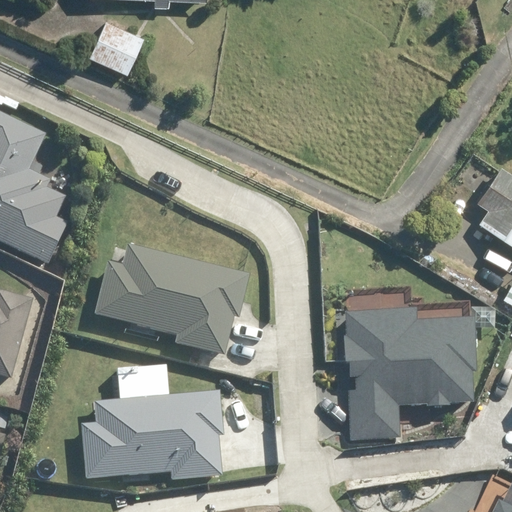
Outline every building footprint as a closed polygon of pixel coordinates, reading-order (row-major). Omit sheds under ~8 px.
[(111,0),(153,2),(153,10),(169,10),(169,2),(205,3),(205,0),(111,0)] [(143,40),(105,22),(87,59),(125,77),(143,40)] [(29,173),(45,138),(0,117),(0,245),(47,268),(66,226),(55,220),(65,200),(46,191),(50,183),(29,173)] [(484,207),(476,220),(511,243),(511,184),(491,170),(472,199),(484,207)] [(154,337),(155,331),(174,335),(172,344),(222,355),(230,318),(234,319),(244,275),(124,248),(119,268),(100,264),(89,316),(129,325),(128,331),(154,337)] [(511,277),(501,294),(511,301),(511,277)] [(0,379),(10,382),(31,304),(0,295),(0,379)] [(347,390),(350,441),(400,438),(398,405),(472,401),(471,371),(476,370),(473,316),(416,319),(415,307),(346,311),(349,376),(355,376),(356,390),(347,390)] [(168,482),(220,478),(217,437),(220,437),(217,392),(88,401),(89,422),(78,423),(82,479),(122,476),(122,484),(153,482),(153,474),(167,473),(168,482)] [(511,511),(511,504),(502,500),(495,511),(511,511)]
